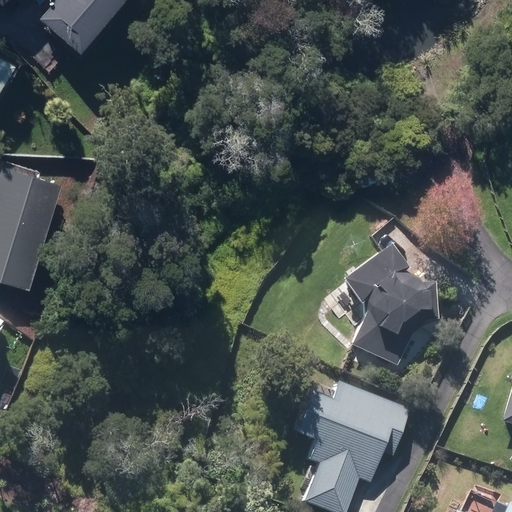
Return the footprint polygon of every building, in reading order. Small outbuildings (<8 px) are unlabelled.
[(53,0),(34,22),(71,55),(119,0),(53,0)] [(0,283),(20,291),(50,187),(0,169),(0,283)] [(353,319),(342,348),(391,368),(408,325),(431,321),(425,287),(410,288),(410,281),(399,277),(378,250),(330,284),(348,310),(351,307),(357,316),(354,318),(353,319)] [(511,374),(506,373),(493,424),(511,428),(511,374)] [(403,411),(326,386),(319,406),(296,398),(283,438),(306,445),(300,462),(310,465),(298,502),(329,511),(339,511),(351,478),(363,482),(373,454),(387,459),(403,411)]
